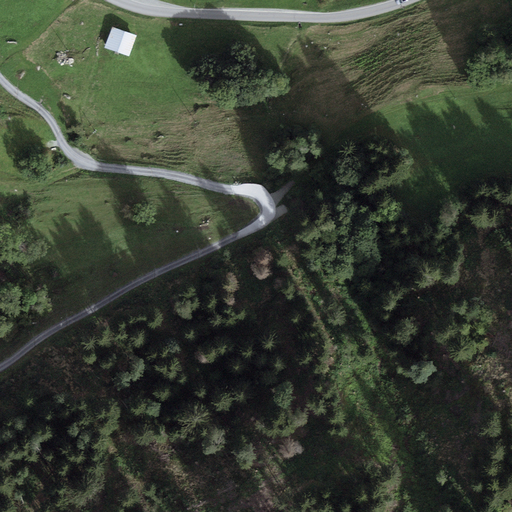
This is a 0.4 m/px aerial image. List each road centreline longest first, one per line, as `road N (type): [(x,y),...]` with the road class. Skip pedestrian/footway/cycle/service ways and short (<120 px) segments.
road 1 (track): [(0,368),(98,304),(256,230),(268,213),(253,193),(83,161),(48,115),(0,76)]
road 2 (tertiary): [(406,0),(325,19),(158,12),(116,0)]
